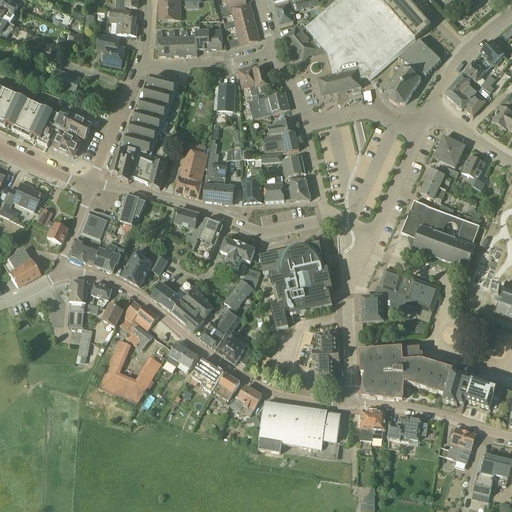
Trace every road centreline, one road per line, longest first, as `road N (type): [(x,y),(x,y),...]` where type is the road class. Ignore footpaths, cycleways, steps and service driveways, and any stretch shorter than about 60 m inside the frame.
road 1 (residential): [(64,273),(135,294),(223,366),(268,391),(352,404)]
road 2 (residential): [(325,218),(263,233),(203,208),(91,184)]
road 3 (residential): [(352,404),(348,274),(365,231)]
road 4 (residential): [(352,404),(421,411),(511,437)]
road 5 (residential): [(141,69),(271,51)]
road 6 (residential): [(91,184),(141,69)]
road 7 (residential): [(418,137),(366,112),(304,125)]
